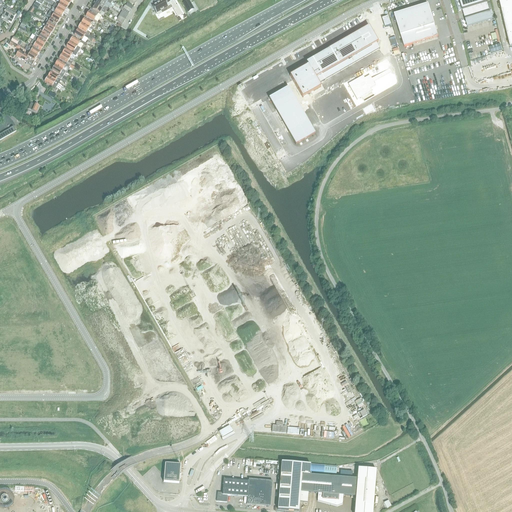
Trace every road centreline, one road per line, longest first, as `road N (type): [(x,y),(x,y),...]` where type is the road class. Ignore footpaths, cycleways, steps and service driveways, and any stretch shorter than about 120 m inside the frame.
road 1 (motorway): [(0,177),(325,0)]
road 2 (motorway): [(299,0),(0,162)]
road 3 (unclassified): [(13,208),(103,365),(106,385),(94,396),(0,397)]
road 4 (unclassified): [(223,86),(13,208)]
road 5 (unclassified): [(166,508),(102,449),(0,446)]
road 6 (unclassified): [(335,21),(223,86)]
road 7 (tertiary): [(0,90),(29,83),(83,0)]
road 8 (unclassified): [(393,124),(511,106)]
